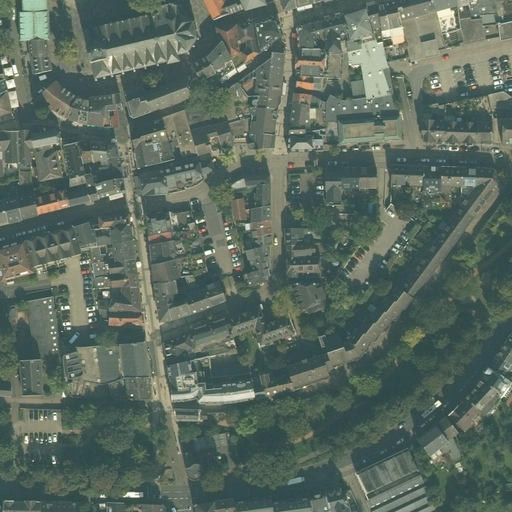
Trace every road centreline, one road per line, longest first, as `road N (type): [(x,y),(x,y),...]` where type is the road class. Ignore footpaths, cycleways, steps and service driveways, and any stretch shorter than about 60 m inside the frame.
road 1 (secondary): [(177,492),(287,479),(374,447),(450,388),(509,316)]
road 2 (residential): [(0,235),(99,209),(183,201),(233,167),(282,161)]
road 3 (residential): [(282,161),(415,154),(511,162)]
road 4 (residential): [(226,309),(277,286),(282,161)]
road 5 (secondary): [(0,490),(177,492)]
